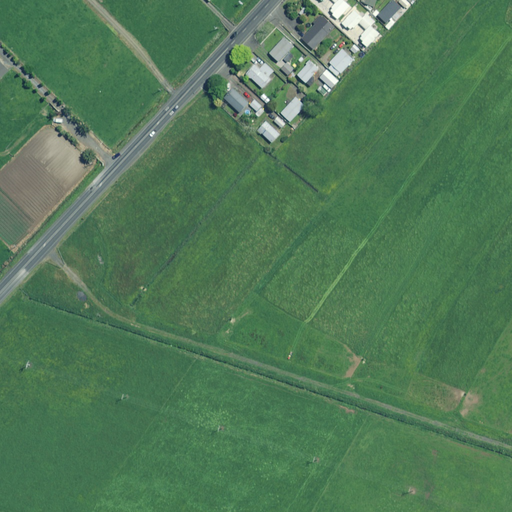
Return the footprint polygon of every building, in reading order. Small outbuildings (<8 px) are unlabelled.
[(355,4),(351,0),(321,0),(322,1),(322,0),(335,0),(337,1),(327,10),(338,20),(355,4)] [(365,0),(364,3),(368,5),(366,9),(372,11),(376,0),(365,0)] [(390,20),(391,22),(394,19),(393,17),(401,8),(392,0),(378,15),(387,23),(390,20)] [(306,5),(298,13),(304,19),(312,10),(306,5)] [(382,30),(355,7),(342,22),(349,28),(359,22),(367,29),(360,37),(368,45),(382,30)] [(335,27),(322,15),(314,24),(315,25),(302,39),(314,49),(335,27)] [(294,46),(284,38),(269,53),(279,62),(294,46)] [(360,49),(355,45),(350,49),(355,54),(360,49)] [(354,60),(343,49),(330,63),(333,65),(330,69),(338,77),(354,60)] [(293,56),(290,53),(284,60),(287,62),(293,56)] [(0,60),(0,59),(0,80),(9,71),(0,62),(0,60)] [(319,69),(310,61),(298,76),(307,83),(319,69)] [(294,70),(288,63),(282,69),(288,75),(294,70)] [(273,72),(265,64),(260,69),(255,64),(246,73),(263,88),(271,80),(268,77),(273,72)] [(339,81),(327,70),(320,78),(332,88),(339,81)] [(327,92),(321,86),(318,90),(324,95),(327,92)] [(250,103),(234,88),(224,98),(240,113),(250,103)] [(305,106),(296,97),(282,113),(291,122),(305,106)] [(261,106),(255,100),(250,105),(257,111),(261,106)] [(264,111),(261,108),(256,114),(259,117),(264,111)] [(285,124),(278,117),(274,121),(282,128),(285,124)] [(280,134),(267,122),(259,130),(272,143),(280,134)]
